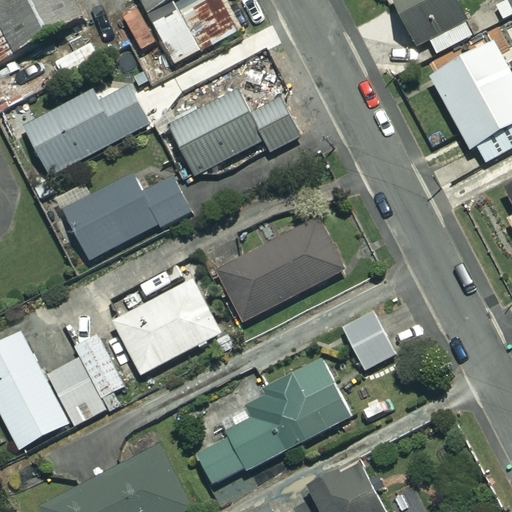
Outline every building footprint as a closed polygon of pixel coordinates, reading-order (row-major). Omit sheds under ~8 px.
[(0,0),(0,64),(92,17),(83,0),(0,0)] [(143,0),(163,39),(145,48),(161,78),(244,34),(226,0),(143,0)] [(477,37),(459,0),(395,0),(417,48),(433,40),(439,54),(477,37)] [(511,43),(511,2),(500,5),(507,45),(511,43)] [(511,130),(511,71),(498,45),(433,79),(472,152),(511,130)] [(155,124),(136,88),(101,106),(95,94),(27,130),(53,178),(155,124)] [(253,118),(242,96),(173,130),(197,178),(266,144),(271,154),(304,138),(286,102),(253,118)] [(146,193),(138,177),(92,199),(86,187),(60,199),(90,262),(192,214),(176,179),(146,193)] [(346,273),(320,222),(219,273),(245,324),(346,273)] [(225,336),(197,282),(116,324),(143,377),(225,336)] [(400,356),(378,313),(345,330),(367,373),(400,356)] [(132,401),(90,315),(66,326),(83,361),(54,376),(79,427),(132,401)] [(71,427),(25,336),(0,348),(0,410),(21,452),(71,427)] [(352,420),(324,363),(260,395),(263,402),(224,421),(233,440),(200,456),(216,488),(352,420)] [(192,511),(209,503),(176,439),(41,508),(42,511),(192,511)] [(387,511),(362,464),(310,490),(321,511),(387,511)]
